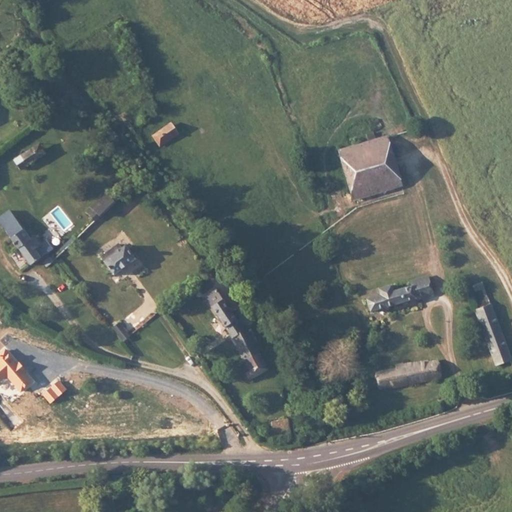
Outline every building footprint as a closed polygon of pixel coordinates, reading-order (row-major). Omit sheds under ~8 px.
[(172,123),(154,135),(163,147),(180,134),(172,123)] [(346,166),(393,149),(389,138),(342,154),(346,166)] [(41,145),(34,150),(40,158),(47,154),(41,145)] [(407,186),(393,149),(346,166),(359,203),(407,186)] [(40,158),(34,150),(16,162),(22,171),(40,158)] [(110,209),(124,196),(118,189),(108,199),(106,195),(102,200),(110,209)] [(105,215),(110,209),(102,200),(96,205),(105,215)] [(90,212),(98,221),(105,215),(96,205),(90,212)] [(11,238),(24,230),(13,213),(0,223),(11,238)] [(11,238),(31,266),(41,259),(28,241),(30,239),(24,230),(11,238)] [(34,236),(30,239),(28,241),(41,259),(49,254),(41,242),(39,243),(34,236)] [(138,261),(128,248),(106,266),(116,279),(138,261)] [(51,258),(44,264),(47,267),(54,262),(51,258)] [(365,297),(370,311),(426,293),(422,279),(392,288),(391,283),(378,287),(380,292),(365,297)] [(228,330),(240,322),(236,315),(238,313),(235,309),(238,306),(234,299),(228,304),(219,290),(207,299),(228,330)] [(508,358),(489,301),(478,305),(479,307),(476,309),(494,363),(508,358)] [(249,335),(251,334),(243,321),(240,322),(228,330),(234,342),(235,342),(249,335)] [(123,341),(130,335),(122,324),(115,330),(123,341)] [(235,342),(234,342),(239,351),(253,343),(249,335),(235,342)] [(249,384),(269,374),(253,343),(239,351),(240,352),(241,352),(253,373),(246,377),(249,384)] [(37,383),(7,351),(0,357),(0,368),(24,395),(37,383)] [(508,358),(494,363),(497,370),(510,366),(508,358)] [(370,374),(373,391),(429,379),(426,363),(403,367),(403,364),(386,367),(387,370),(370,374)]
